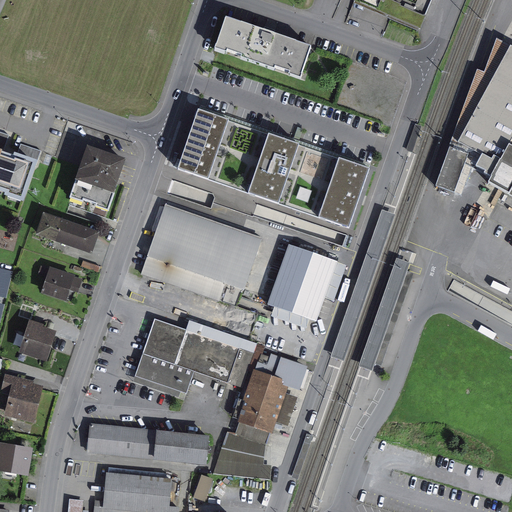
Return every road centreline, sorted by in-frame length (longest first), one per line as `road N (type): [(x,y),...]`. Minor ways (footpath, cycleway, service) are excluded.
road 1 (residential): [(270,511),(434,58)]
road 2 (residential): [(47,511),(66,409),(158,138)]
road 3 (unclassified): [(340,511),(428,291)]
road 4 (residential): [(253,0),(434,58)]
road 5 (residential): [(158,138),(0,83)]
road 6 (residential): [(158,138),(204,0)]
